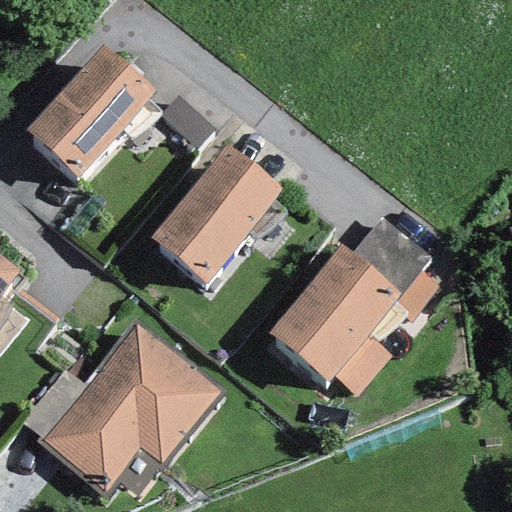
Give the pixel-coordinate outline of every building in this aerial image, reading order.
[(101,45),(24,130),(76,178),(154,92),(101,45)] [(214,130),(177,96),(159,115),(196,150),(214,130)] [(280,191),(225,145),(149,238),(204,283),(280,191)] [(380,217),(350,254),(399,294),(418,270),(429,258),(380,217)] [(350,254),(339,245),(268,332),(328,381),(332,376),(357,396),(389,356),(366,337),(390,305),(399,294),(350,254)] [(0,295),(19,273),(0,257),(0,295)] [(436,286),(418,270),(399,294),(390,305),(411,323),(436,286)] [(0,353),(26,321),(0,301),(0,353)] [(227,393),(135,318),(82,383),(86,386),(43,440),(38,445),(107,500),(120,483),(138,498),(158,474),(160,475),(227,393)] [(82,383),(63,369),(21,423),(43,440),(86,386),(82,383)]
